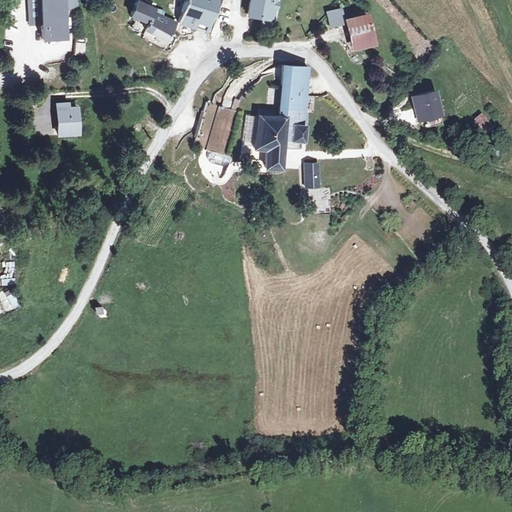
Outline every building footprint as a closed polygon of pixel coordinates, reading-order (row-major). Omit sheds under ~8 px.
[(76,8),(76,0),(39,0),(42,39),(65,38),(63,8),(76,8)] [(162,12),(143,4),(144,0),(136,0),(130,15),(147,23),(144,29),(166,41),(176,23),(161,16),(162,12)] [(206,31),(217,0),(184,0),(177,22),(206,31)] [(271,19),(274,0),(250,0),(247,14),(271,19)] [(373,43),(365,14),(343,20),(340,8),(325,12),(329,26),(346,22),(352,48),(373,43)] [(84,56),(85,43),(75,42),(74,55),(84,56)] [(303,141),(305,112),(304,112),(307,67),(281,65),(280,84),(279,84),(276,116),(269,115),(269,109),(258,108),(257,114),(253,147),(266,148),(264,167),(280,168),(283,140),(303,141)] [(433,91),(412,97),(418,119),(433,115),(430,104),(436,102),(433,91)] [(226,156),(239,112),(231,109),(233,102),(214,96),(212,104),(206,102),(192,146),(226,156)] [(78,133),(77,107),(67,108),(67,103),(56,104),(58,135),(78,133)] [(493,128),(484,117),(478,121),(487,133),(493,128)] [(317,186),(317,164),(304,164),(305,186),(317,186)] [(13,291),(5,294),(10,308),(19,304),(13,291)] [(191,448),(192,458),(207,458),(207,447),(191,448)]
